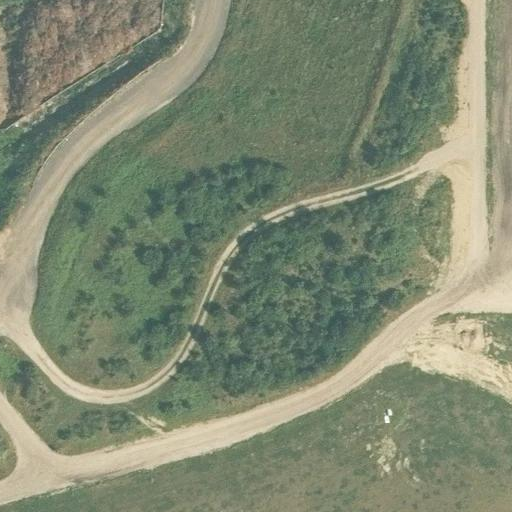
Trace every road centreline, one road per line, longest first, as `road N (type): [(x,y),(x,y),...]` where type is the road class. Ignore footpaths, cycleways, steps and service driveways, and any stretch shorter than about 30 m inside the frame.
road 1 (track): [(37,247),(19,280),(24,323),(67,394),(138,405),(184,343),(218,267),(265,219),(360,199),(470,137),(481,0)]
road 2 (unknown): [(0,30),(212,27)]
